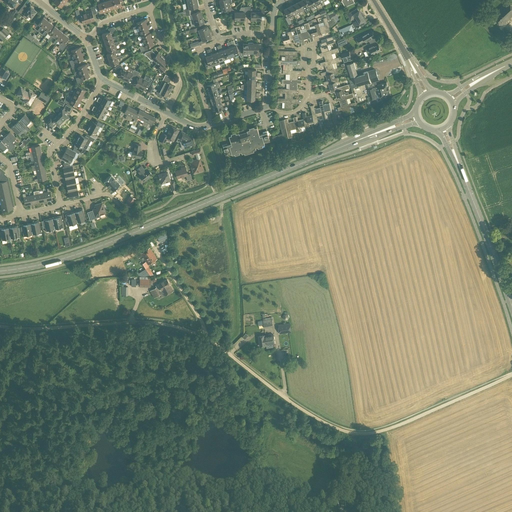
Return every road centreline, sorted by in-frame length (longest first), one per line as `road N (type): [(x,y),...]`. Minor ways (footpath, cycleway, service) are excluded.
road 1 (primary): [(0,271),(110,242),(417,117)]
road 2 (track): [(0,326),(151,322),(213,341)]
road 3 (primary): [(511,306),(443,127)]
road 4 (track): [(213,341),(319,420),(355,433)]
road 5 (track): [(355,433),(392,427),(511,376)]
road 6 (residential): [(60,204),(51,151),(102,79)]
